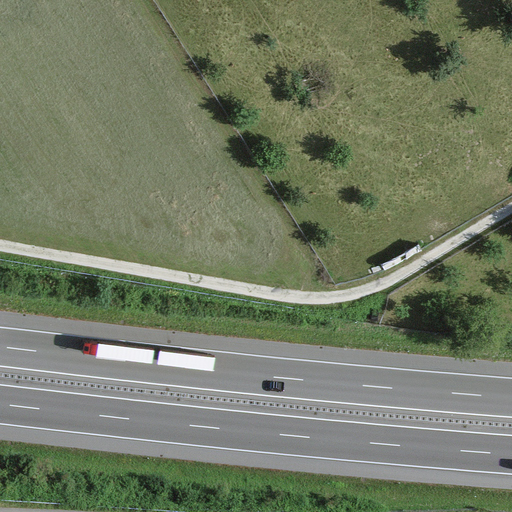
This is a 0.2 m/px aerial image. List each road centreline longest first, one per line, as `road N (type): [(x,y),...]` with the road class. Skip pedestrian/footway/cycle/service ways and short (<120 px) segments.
road 1 (track): [(0,244),(310,305),(400,278),(511,211)]
road 2 (motorway): [(511,400),(0,347)]
road 3 (motorway): [(0,407),(511,459)]
